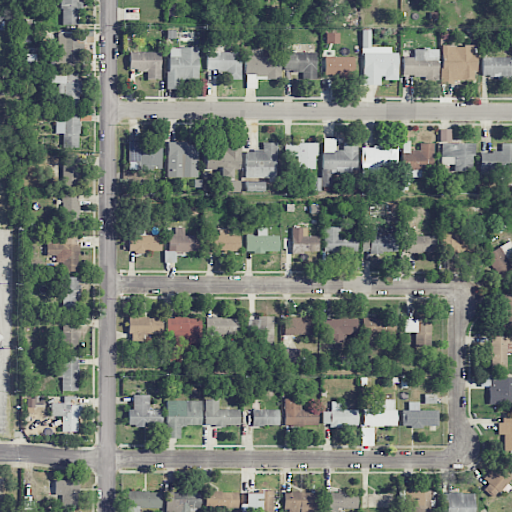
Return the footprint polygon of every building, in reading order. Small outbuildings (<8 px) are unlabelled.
[(79,0),(60,0),(61,25),(78,24),(77,10),(80,10),(79,0)] [(397,79),(397,51),(370,51),(369,30),(361,30),(362,84),(380,84),(380,79),(397,79)] [(475,81),(475,46),(441,45),(440,81),(475,81)] [(198,48),(167,48),(167,89),(180,89),(180,79),(198,79),(198,48)] [(437,48),(412,49),(412,57),(401,57),(401,77),(437,77),(437,48)] [(160,79),(160,52),(128,51),(128,70),(147,71),(146,79),(160,79)] [(240,79),(241,52),(206,51),(206,70),(228,71),(228,79),(240,79)] [(316,52),(285,52),(285,71),(301,71),(301,79),(315,79),(316,52)] [(245,56),(245,88),(256,88),(256,79),(280,79),(280,56),(245,56)] [(323,76),(353,76),(353,57),(324,56),(323,76)] [(510,57),(480,57),(481,78),(511,78),(510,57)] [(79,73),(47,73),(47,83),(57,83),(57,94),(62,94),(62,108),(78,109),(79,73)] [(62,148),(79,148),(78,114),(61,114),(61,121),(54,121),(54,133),(62,133),(62,148)] [(323,185),(331,185),(331,173),(357,173),(358,143),(343,143),(343,150),(336,150),(336,138),(323,138),(323,185)] [(161,169),(161,142),(128,141),(128,169),(161,169)] [(198,177),(199,143),(167,142),(166,177),(198,177)] [(240,142),(227,142),(227,150),(205,150),(206,169),(219,169),(219,180),(224,180),(224,192),(240,192),(239,181),(233,181),(233,169),(240,169),(240,142)] [(317,143),(285,142),(285,156),(297,156),(297,169),(316,170),(317,143)] [(397,166),(398,142),(383,142),(383,147),(362,146),(361,177),(370,177),(371,172),(379,173),(379,165),(397,166)] [(276,143),(262,143),(263,150),(245,150),(246,177),(276,176),(276,143)] [(433,143),(419,143),(419,151),(402,151),(403,181),(410,180),(410,177),(422,177),(421,170),(433,169),(433,143)] [(441,157),(453,157),(453,171),(473,170),(473,143),(441,143),(441,157)] [(511,170),(511,143),(500,144),(500,151),(479,152),(480,177),(506,176),(506,171),(511,170)] [(79,186),(78,154),(60,155),(61,186),(79,186)] [(245,191),(264,191),(264,182),(246,181),(245,191)] [(62,229),(78,229),(79,195),(62,195),(62,229)] [(357,236),(340,236),(340,226),(323,227),(323,252),(357,251),(357,236)] [(175,262),(175,252),(201,252),(201,235),(184,235),(184,227),(174,227),(174,234),(168,234),(167,252),(164,252),(164,262),(175,262)] [(278,235),(266,235),(266,227),(256,227),(257,235),(245,235),(246,252),(279,252),(278,235)] [(307,228),(291,228),(291,253),(318,253),(318,236),(307,236),(307,228)] [(240,251),(239,235),(229,236),(229,229),(218,230),(218,235),(211,236),(211,252),(240,251)] [(472,236),(460,236),(460,232),(449,232),(448,253),(471,254),(472,236)] [(161,236),(129,235),(128,251),(161,252),(161,236)] [(362,252),(397,252),(397,235),(371,235),(370,238),(362,238),(362,252)] [(46,244),(46,256),(55,256),(55,262),(62,262),(62,271),(77,271),(78,236),(63,236),(63,244),(46,244)] [(435,236),(403,236),(403,252),(435,253),(435,236)] [(511,270),(506,259),(511,255),(511,245),(510,241),(485,254),(499,279),(511,271),(511,270)] [(62,296),(61,309),(77,309),(77,277),(64,277),(64,285),(56,285),(55,296),(62,296)] [(511,294),(501,294),(499,328),(511,328),(511,294)] [(128,333),(161,333),(162,317),(128,317),(128,333)] [(200,318),(167,317),(166,335),(182,335),(182,345),(200,345),(200,318)] [(274,318),(246,317),(246,342),(273,343),(274,318)] [(414,346),(430,347),(430,318),(404,317),(403,332),(414,332),(414,346)] [(238,318),(206,318),(205,334),(238,334),(238,318)] [(284,318),(284,334),(319,334),(319,318),(284,318)] [(357,318),(323,319),(323,341),(343,340),(342,335),(357,334),(357,318)] [(395,334),(395,318),(364,318),(364,335),(395,334)] [(79,325),(61,325),(61,352),(78,352),(79,325)] [(506,370),(506,352),(511,352),(511,336),(490,336),(489,369),(506,370)] [(301,349),(284,348),(283,362),(300,362),(301,349)] [(61,391),(78,390),(77,357),(57,357),(57,377),(61,377),(61,391)] [(511,377),(489,377),(489,404),(511,404),(511,377)] [(127,426),(161,427),(161,409),(148,409),(148,395),(131,394),(131,409),(127,409),(127,426)] [(61,431),(76,432),(76,396),(63,396),(63,403),(50,403),(50,416),(61,416),(61,431)] [(238,426),(239,410),(217,409),(218,399),(204,399),(203,426),(238,426)] [(200,401),(184,400),(184,409),(177,409),(177,401),(166,401),(165,437),(179,438),(179,425),(200,425),(200,401)] [(284,426),(317,425),(317,409),(300,410),(300,400),(283,400),(284,426)] [(394,426),(395,400),(374,400),(373,409),(362,408),(362,426),(394,426)] [(322,411),(322,426),(357,426),(357,409),(340,409),(340,401),(330,401),(330,411),(322,411)] [(437,410),(418,410),(418,401),(407,401),(408,410),(402,410),(402,426),(437,426),(437,410)] [(279,410),(251,409),(251,425),(278,426),(279,410)] [(511,450),(511,418),(497,419),(498,435),(503,435),(503,451),(511,450)] [(480,481),(493,495),(511,478),(511,467),(504,459),(480,481)] [(410,507),(410,511),(429,511),(430,491),(403,490),(403,507),(410,507)] [(125,491),(124,511),(138,511),(139,508),(160,508),(161,492),(125,491)] [(238,508),(237,491),(204,492),(205,508),(238,508)] [(273,511),(273,491),(246,492),(246,503),(241,504),(240,511),(273,511)] [(164,511),(198,511),(199,492),(165,492),(164,511)] [(284,492),(283,511),(316,511),(317,492),(284,492)] [(324,493),(324,510),(357,509),(356,492),(324,493)] [(473,511),(473,492),(442,493),(442,511),(473,511)]
